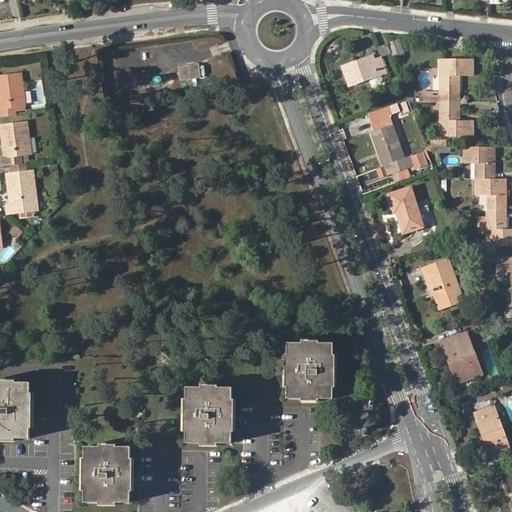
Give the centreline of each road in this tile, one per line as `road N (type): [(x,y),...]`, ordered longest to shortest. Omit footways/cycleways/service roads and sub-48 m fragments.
road 1 (tertiary): [(433,429),(301,54)]
road 2 (tertiary): [(276,64),(415,436)]
road 3 (residential): [(0,43),(212,14)]
road 4 (residential): [(309,22),(344,15),(510,35)]
road 5 (residential): [(245,511),(415,436)]
